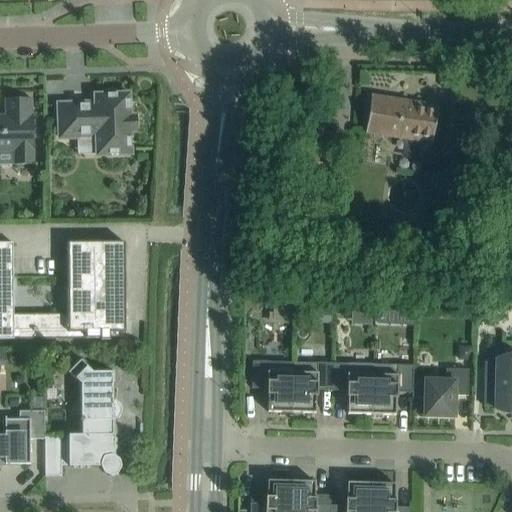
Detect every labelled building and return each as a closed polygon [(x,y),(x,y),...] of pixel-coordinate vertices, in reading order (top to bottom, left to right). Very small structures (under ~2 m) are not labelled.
[(96,156),(130,154),(129,132),(135,132),(134,117),(128,117),(128,94),(94,96),(94,103),(57,105),(58,139),(95,137),(96,156)] [(370,96),(364,133),(431,144),(437,106),(370,96)] [(4,116),(0,115),(0,151),(13,152),(13,165),(33,165),(32,115),(30,115),(30,99),(4,99),(4,116)] [(298,182),(327,185),(329,163),(318,162),(321,131),(303,130),(298,182)] [(124,332),(123,243),(72,243),(73,297),(67,297),(68,314),(12,315),(12,257),(3,257),(3,244),(0,244),(0,339),(100,339),(100,333),(124,332)] [(377,311),(376,324),(411,326),(412,312),(377,311)] [(60,435),(43,436),(43,440),(44,476),(60,476),(60,459),(68,459),(68,466),(68,467),(100,467),(101,472),(103,474),(108,476),(110,476),(115,475),(117,474),(119,469),(120,467),(119,462),(118,460),(113,457),(113,435),(112,435),(112,421),(113,421),(117,419),(119,417),(120,413),(121,410),(119,405),(117,403),(113,401),(111,401),(111,372),(92,373),(80,360),(67,373),(80,386),(80,423),(80,435),(67,435),(67,438),(60,438),(60,435)] [(511,360),(494,360),(494,367),(484,366),(484,382),(483,407),(493,407),(493,409),(511,410),(511,360)] [(290,413),(291,373),(292,362),(251,361),(250,389),(266,389),(266,395),(267,395),(266,412),(290,413)] [(315,391),(331,391),(332,363),(292,362),(291,373),(290,413),(314,414),(315,396),(315,391)] [(370,415),(372,364),(332,363),(331,391),(346,392),(346,397),(347,397),(346,415),(370,415)] [(412,365),(372,364),(370,415),(394,416),(395,398),(395,393),(412,393),(412,365)] [(423,417),(453,418),(454,396),(467,396),(468,370),(444,369),(444,381),(424,381),(423,417)] [(0,459),(4,459),(4,465),(29,464),(29,440),(43,440),(43,436),(43,412),(18,412),(18,420),(5,420),(5,417),(4,417),(4,436),(0,435),(0,459)] [(289,511),(290,482),(266,481),(265,498),(265,504),(249,503),(248,511),(289,511)] [(314,482),(290,482),(289,511),(329,511),(329,506),(314,505),(314,500),(313,500),(314,482)] [(369,511),(370,484),(346,483),(345,501),(345,506),(329,506),(329,511),(369,511)] [(394,484),(370,484),(369,511),(409,511),(410,508),(394,507),(394,502),(393,502),(394,484)]
